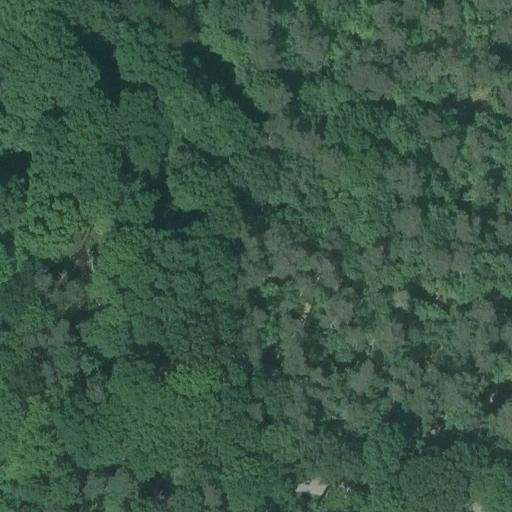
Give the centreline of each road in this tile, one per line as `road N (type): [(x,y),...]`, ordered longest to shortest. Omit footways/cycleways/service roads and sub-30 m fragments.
road 1 (unclassified): [(209,0),(192,469)]
road 2 (unclassified): [(505,511),(192,469)]
road 3 (unclassified): [(192,469),(0,440)]
